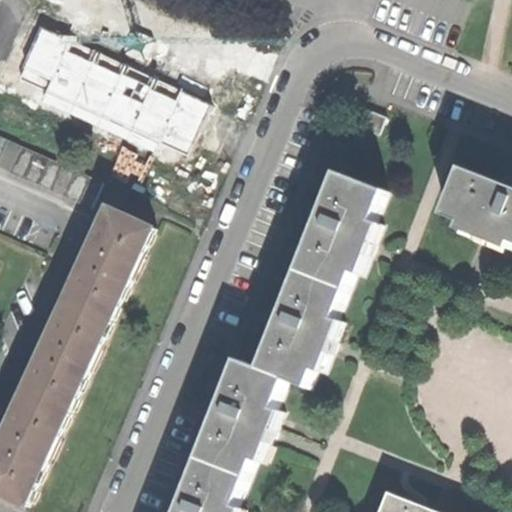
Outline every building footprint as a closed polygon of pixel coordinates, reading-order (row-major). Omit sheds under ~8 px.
[(43,31),(204,103),(216,76),(55,4),(43,31)] [(0,88),(175,166),(187,138),(0,56),(0,88)] [(368,108),(361,125),(381,132),(387,115),(368,108)] [(0,165),(93,207),(106,181),(0,132),(0,165)] [(468,167),(450,215),(467,221),(464,230),(492,240),(511,247),(511,176),(508,175),(506,181),(468,167)] [(318,236),(304,271),(353,289),(359,273),(367,276),(387,225),(379,222),(391,191),(342,173),(323,223),(317,221),(315,226),(312,234),(318,236)] [(88,262),(69,305),(113,325),(155,231),(111,211),(88,262)] [(280,334),(266,369),(292,379),(314,388),(321,370),(329,373),(349,322),(342,319),(353,289),(304,271),(285,321),(278,318),(276,323),(273,331),(280,334)] [(48,350),(28,395),(72,415),(113,325),(69,305),(48,350)] [(221,422),(207,459),(253,476),(260,458),(269,462),(289,410),(281,407),(292,379),(266,369),(245,361),(227,410),(220,407),(217,413),(215,420),(221,422)] [(0,455),(0,492),(30,506),(72,415),(28,395),(10,433),(0,455)] [(248,511),(250,509),(241,506),(253,476),(207,459),(188,506),(181,503),(179,511),(178,511),(248,511)] [(443,511),(394,493),(386,511),(443,511)]
